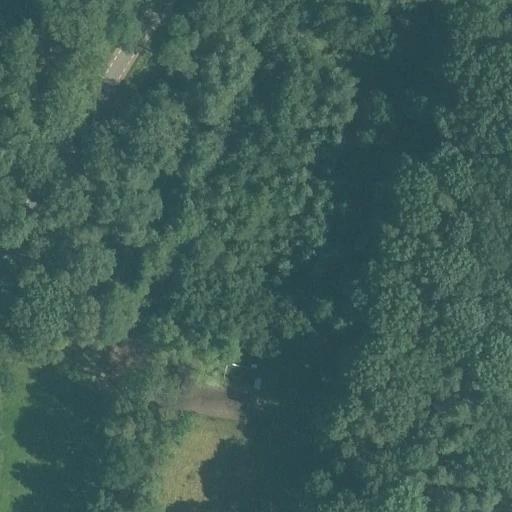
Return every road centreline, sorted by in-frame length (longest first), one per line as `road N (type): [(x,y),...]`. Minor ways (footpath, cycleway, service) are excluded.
road 1 (tertiary): [(0,264),(161,0)]
road 2 (track): [(407,0),(477,87),(511,107)]
